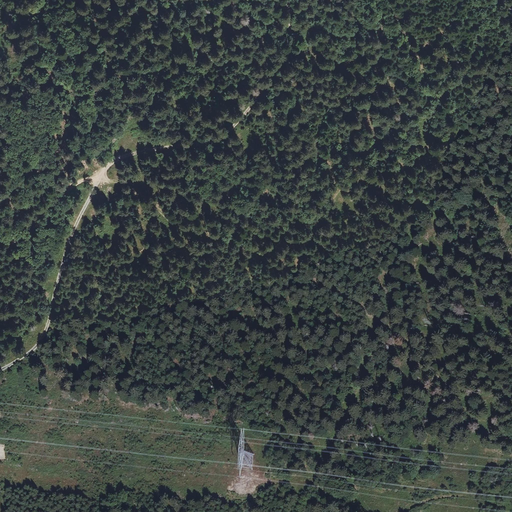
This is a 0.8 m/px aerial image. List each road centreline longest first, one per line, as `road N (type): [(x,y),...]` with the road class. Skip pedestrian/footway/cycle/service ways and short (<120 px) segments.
road 1 (track): [(99,176),(158,200),(182,230),(230,240),(348,298),(511,438)]
road 2 (track): [(288,0),(289,50),(233,127),(208,141),(118,157),(99,176)]
road 3 (track): [(99,176),(62,260),(39,344),(0,369)]
